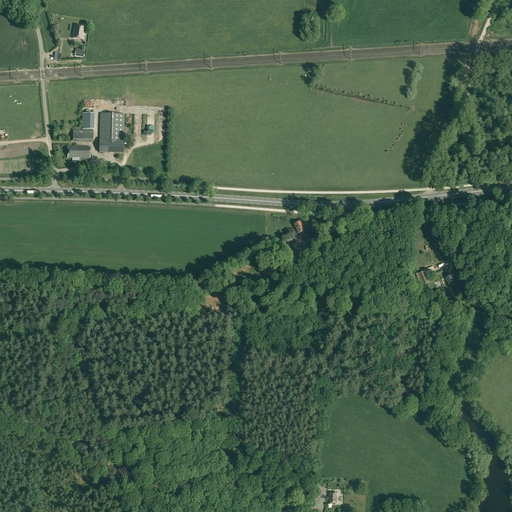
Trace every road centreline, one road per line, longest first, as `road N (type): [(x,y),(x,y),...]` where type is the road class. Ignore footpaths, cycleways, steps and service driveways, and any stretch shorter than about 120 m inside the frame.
road 1 (primary): [(511,187),(341,205),(54,191)]
road 2 (track): [(496,309),(436,207),(429,174),(467,101),(497,0)]
road 3 (unclassified): [(54,191),(33,16)]
road 4 (unclassified): [(128,511),(67,449),(0,418)]
